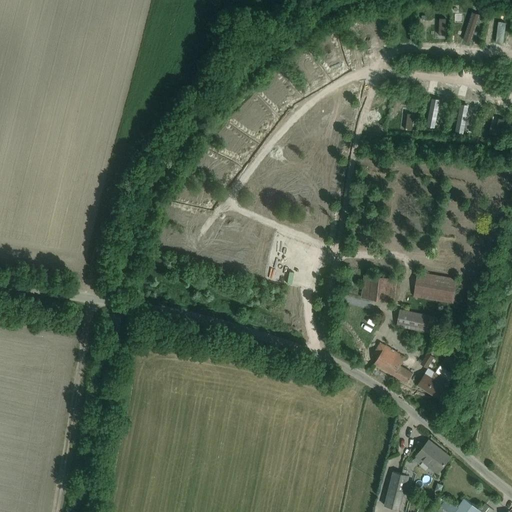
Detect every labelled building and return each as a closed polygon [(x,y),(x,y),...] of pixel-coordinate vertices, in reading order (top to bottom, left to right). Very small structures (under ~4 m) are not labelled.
[(397,172),(397,168),(383,167),(383,175),(391,176),(391,172),(397,172)] [(435,186),(444,187),(445,179),(436,177),(435,186)] [(452,217),(462,219),(463,213),(453,210),(452,217)] [(445,232),(455,235),(457,229),(447,226),(445,232)] [(480,233),(479,242),(489,243),(490,234),(480,233)] [(373,249),(374,239),(363,238),(362,247),(373,249)] [(365,266),(365,257),(357,256),(356,266),(365,266)] [(457,279),(418,271),(415,287),(409,286),(407,297),(413,298),(414,295),(453,302),(457,279)] [(397,278),(365,275),(362,298),(394,302),(397,278)] [(435,316),(400,309),(397,325),(432,332),(435,316)] [(405,357),(385,345),(374,363),(407,383),(413,373),(400,365),(405,357)] [(427,367),(433,356),(428,353),(422,364),(427,367)] [(429,368),(423,376),(418,385),(439,398),(441,395),(442,396),(443,393),(442,393),(450,381),(429,368)] [(420,462),(422,460),(438,472),(450,456),(429,439),(416,455),(417,456),(415,458),(420,462)] [(393,471),(384,505),(400,509),(409,475),(393,471)] [(437,481),(434,489),(440,491),(443,483),(437,481)] [(454,511),(453,511),(478,511),(480,510),(479,510),(464,498),(454,511)] [(445,500),(440,509),(445,511),(451,511),(455,505),(445,500)] [(478,511),(491,511),(494,510),(485,503),(479,510),(480,510),(478,511)]
